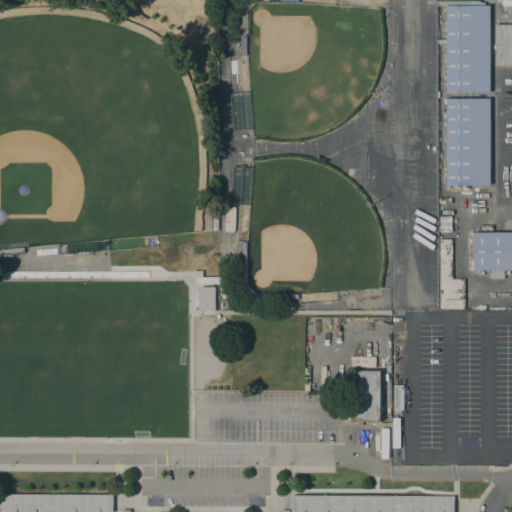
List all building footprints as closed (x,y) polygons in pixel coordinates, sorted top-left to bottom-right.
[(490,92),(446,92),(446,43),(437,43),(437,39),(446,39),(446,5),(437,5),(437,1),(481,0),(481,2),(485,2),(485,5),(490,5),(490,92)] [(496,23),(511,23),(511,62),(496,62),(496,23)] [(446,98),(491,98),(491,185),(446,185),(446,98)] [(226,206),(236,206),(235,231),(225,231),(226,206)] [(511,230),(511,268),(502,268),(502,277),(489,277),(489,268),(472,268),(472,230),(511,230)] [(439,238),(451,238),(451,278),(464,278),(464,307),(439,307),(439,238)] [(215,310),(199,310),(199,287),(215,286),(215,310)] [(380,421),(354,421),(354,370),(380,370),(380,421)] [(402,384),(392,385),(393,409),(402,409),(402,384)] [(0,511),(0,491),(112,492),(112,511),(0,511)] [(290,511),(290,494),(452,495),(452,511),(290,511)]
